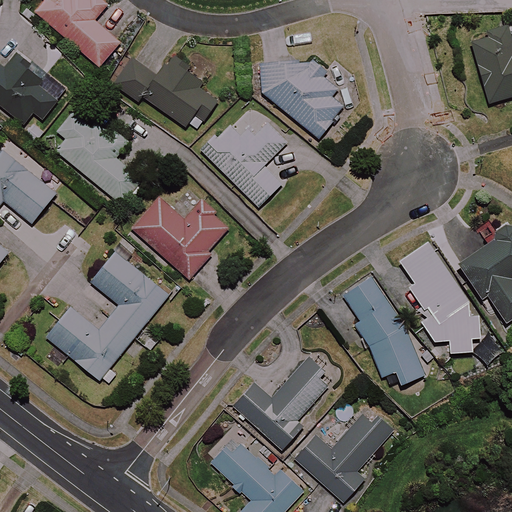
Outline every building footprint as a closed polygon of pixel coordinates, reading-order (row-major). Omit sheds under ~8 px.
[(45,0),(47,1),(36,14),(101,67),(121,43),(94,22),(109,4),(104,0),(45,0)] [(511,30),(472,42),(490,105),(511,98),(511,30)] [(5,69),(0,65),(0,105),(26,126),(35,114),(43,120),(57,103),(37,87),(43,80),(27,68),(30,64),(17,54),(5,69)] [(207,78),(172,54),(157,77),(131,60),(114,85),(139,103),(143,98),(186,128),(195,115),(206,123),(219,102),(200,89),(207,78)] [(339,84),(315,59),(306,65),(263,63),(263,93),(320,140),(346,108),(331,95),(339,84)] [(287,144),(251,108),(205,154),(259,208),(283,184),(265,166),(287,144)] [(122,165),(137,147),(115,129),(109,136),(76,109),(58,132),(67,140),(57,153),(122,205),(141,180),(122,165)] [(58,192),(6,151),(0,157),(0,266),(10,254),(0,245),(0,207),(5,201),(33,224),(58,192)] [(187,222),(160,199),(134,230),(191,279),(234,229),(203,203),(187,222)] [(511,278),(511,227),(459,266),(483,299),(487,296),(506,323),(511,319),(511,279),(511,278)] [(473,342),(484,340),(482,321),(429,243),(400,262),(415,285),(409,288),(429,317),(421,322),(435,344),(450,342),(451,356),(473,353),(473,342)] [(169,296),(117,253),(93,283),(121,306),(101,332),(72,309),(48,339),(101,381),(169,296)] [(428,372),(375,280),(346,297),(360,321),(355,325),(385,377),(395,372),(403,387),(428,372)] [(334,381),(309,358),(271,399),(256,386),(236,408),(283,452),(304,429),(296,422),(334,381)] [(390,434),(367,413),(333,451),(317,437),(296,460),(344,503),(367,477),(359,470),(390,434)] [(273,474),(237,440),(214,465),(252,502),(242,511),(286,511),(307,491),(281,466),(273,474)]
